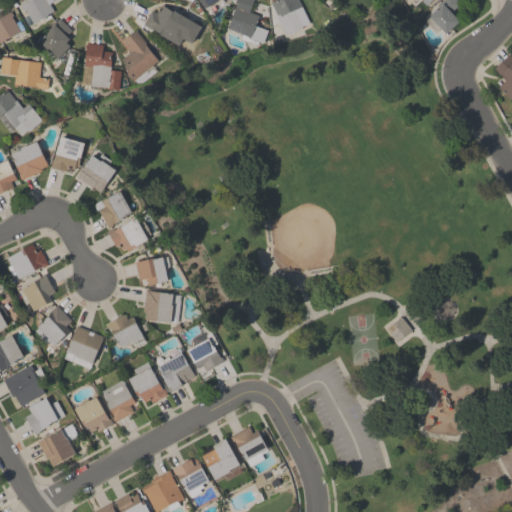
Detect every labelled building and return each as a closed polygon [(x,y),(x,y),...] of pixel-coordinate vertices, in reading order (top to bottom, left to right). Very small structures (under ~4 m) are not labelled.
[(55,0),(49,4),(53,10),(33,23),(24,9),(22,10),(19,5),(26,0),(55,0)] [(204,8),(198,0),(216,0),(208,6),(207,5),(204,8)] [(252,0),(249,11),(258,15),(254,25),(267,29),(262,42),(258,41),(256,45),(240,38),(242,33),(227,28),(235,7),(233,6),(235,0),(252,0)] [(297,0),(308,22),(301,26),(301,27),(285,35),(269,2),(273,0),(297,0)] [(456,0),(459,3),(450,11),(459,20),(445,33),(439,27),(435,31),(425,20),(429,17),(428,15),(439,5),(438,3),(441,0),(456,0)] [(142,24),(150,9),(156,12),(160,4),(173,11),(174,10),(201,25),(191,43),(182,38),(179,44),(142,24)] [(0,15),(9,10),(12,15),(11,16),(19,30),(0,41),(0,15)] [(71,29),(65,35),(68,38),(66,41),(69,45),(57,58),(39,41),(48,30),(47,30),(58,17),(71,29)] [(131,51),(122,39),(134,29),(145,42),(144,43),(157,60),(152,64),(156,70),(142,81),(136,82),(134,79),(132,80),(126,73),(128,71),(123,65),(124,64),(120,60),(131,51)] [(109,69),(120,70),(118,89),(107,88),(107,87),(89,86),(91,66),(83,66),(85,42),(102,43),(101,51),(111,51),(109,69)] [(493,68),(508,54),(511,58),(511,96),(509,99),(497,86),(504,80),(493,68)] [(38,76),(47,77),(46,88),(36,87),(36,86),(13,83),(14,74),(0,72),(0,64),(1,56),(11,57),(11,58),(40,61),(38,76)] [(0,93),(6,89),(14,100),(15,99),(22,107),(27,103),(41,120),(28,130),(27,129),(19,135),(14,129),(9,133),(0,121),(0,93)] [(49,167),(51,160),(53,160),(59,136),(83,142),(77,166),(74,165),(73,169),(67,167),(66,171),(49,167)] [(21,178),(10,153),(20,149),(19,148),(36,140),(46,165),(40,168),(41,170),(21,178)] [(115,169),(99,192),(92,186),(91,187),(75,176),(80,170),(92,154),(100,160),(100,159),(115,169)] [(12,187),(0,192),(0,163),(7,160),(15,178),(9,181),(12,187)] [(106,226),(97,210),(96,210),(93,205),(94,203),(100,199),(101,200),(119,190),(130,212),(122,216),(122,217),(106,226)] [(121,251),(118,245),(115,246),(106,231),(114,227),(115,228),(135,217),(147,239),(126,250),(125,249),(121,251)] [(18,278),(6,257),(22,248),(22,247),(31,242),(36,250),(39,249),(47,264),(41,267),(41,266),(18,278)] [(147,285),(145,278),(138,279),(134,261),(151,258),(152,258),(162,256),(162,257),(166,256),(168,265),(164,266),(167,280),(147,285)] [(54,291),(48,295),(51,300),(33,310),(21,288),(30,284),(29,283),(40,277),(40,276),(44,273),(54,291)] [(177,322),(143,319),(144,312),(142,312),(144,288),(150,289),(150,290),(172,293),(172,294),(180,295),(177,322)] [(70,320),(65,325),(69,329),(54,344),(50,340),(46,343),(33,330),(44,319),(43,318),(50,312),(49,310),(55,304),(70,320)] [(0,329),(9,324),(0,309),(0,329)] [(142,335),(141,335),(143,339),(136,342),(129,342),(118,348),(116,343),(117,343),(108,327),(107,328),(105,323),(123,313),(126,319),(132,316),(142,335)] [(88,368),(63,358),(65,351),(64,351),(75,325),(103,337),(91,363),(88,368)] [(23,357),(6,365),(7,367),(0,370),(0,339),(11,334),(23,357)] [(186,349),(207,337),(212,346),(213,345),(219,357),(221,356),(223,360),(204,370),(201,364),(194,368),(192,365),(191,365),(189,362),(192,360),(186,349)] [(157,366),(166,361),(165,360),(181,352),(193,375),(186,379),(187,381),(182,384),(182,385),(169,391),(163,380),(164,380),(157,366)] [(143,401),(139,395),(137,396),(127,378),(135,374),(132,369),(147,361),(161,389),(163,388),(167,394),(151,403),(149,398),(143,401)] [(2,379),(28,364),(44,393),(20,406),(14,395),(12,396),(2,379)] [(132,411),(114,421),(111,416),(113,416),(106,404),(107,404),(100,391),(122,379),(134,402),(129,405),(132,411)] [(73,408),(95,396),(108,418),(109,418),(112,423),(97,431),(95,429),(89,432),(85,424),(83,426),(73,408)] [(63,414),(57,418),(57,419),(48,424),(37,430),(38,431),(34,434),(24,415),(29,412),(26,407),(45,397),(49,404),(55,400),(63,414)] [(68,440),(75,453),(51,466),(47,458),(45,458),(36,441),(71,423),(77,435),(68,440)] [(229,436),(247,426),(251,432),(256,430),(268,451),(261,455),(263,458),(249,466),(245,460),(244,460),(233,440),(232,441),(229,436)] [(200,454),(213,447),(212,445),(225,438),(239,464),(228,470),(229,471),(213,479),(200,454)] [(190,497),(187,491),(186,492),(182,484),(181,485),(175,473),(174,474),(171,469),(190,458),(193,465),(198,462),(208,480),(201,484),(202,486),(198,488),(200,491),(190,497)] [(154,511),(141,487),(151,481),(149,479),(168,469),(171,475),(170,476),(182,498),(177,501),(179,505),(168,511),(165,506),(154,511)] [(120,511),(114,500),(127,493),(128,496),(136,492),(139,499),(142,498),(149,511),(120,511)] [(90,511),(110,501),(112,505),(111,506),(114,511),(90,511)]
